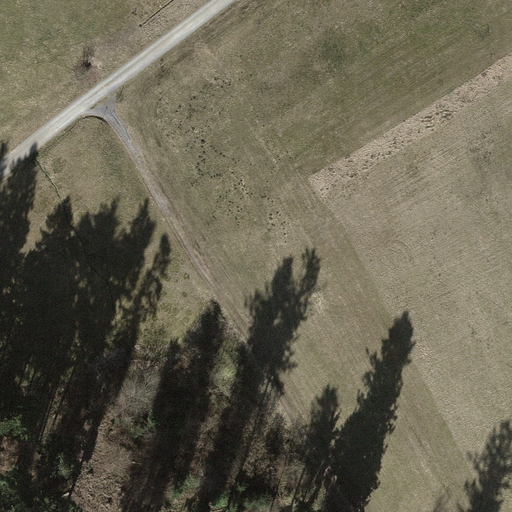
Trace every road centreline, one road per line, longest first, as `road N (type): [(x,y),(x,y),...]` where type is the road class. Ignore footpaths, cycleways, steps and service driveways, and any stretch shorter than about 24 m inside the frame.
road 1 (track): [(99,95),(228,0)]
road 2 (track): [(0,172),(99,95)]
